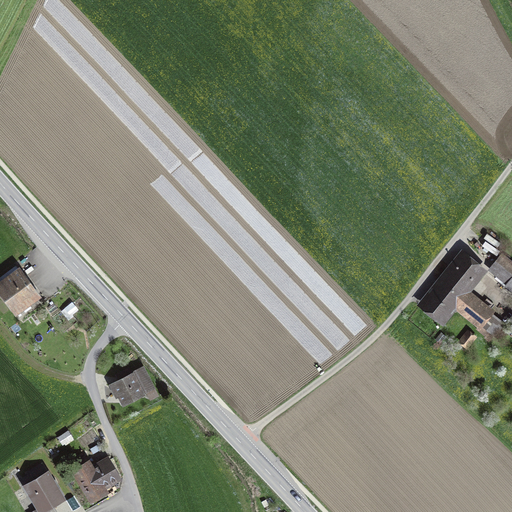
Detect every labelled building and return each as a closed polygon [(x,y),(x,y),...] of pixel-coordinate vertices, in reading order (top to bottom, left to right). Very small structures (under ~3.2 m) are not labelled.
[(441,318),(454,302),(494,334),(503,324),(463,292),(481,269),(464,256),(425,305),(441,318)] [(511,264),(502,256),(494,266),(511,281),(508,285),(511,288),(511,264)] [(0,277),(0,289),(16,312),(37,296),(15,266),(0,277)] [(74,301),(62,308),(68,317),(79,310),(74,301)] [(461,341),(467,346),(474,338),(468,332),(461,341)] [(136,371),(146,391),(154,387),(143,367),(136,371)] [(124,403),(142,393),(129,369),(117,375),(120,382),(111,387),(116,396),(119,395),(124,403)] [(100,488),(117,478),(107,461),(93,469),(86,459),(76,465),(77,466),(74,468),(93,500),(104,493),(100,488)] [(33,499),(38,507),(41,511),(63,498),(44,466),(22,479),(33,499)]
